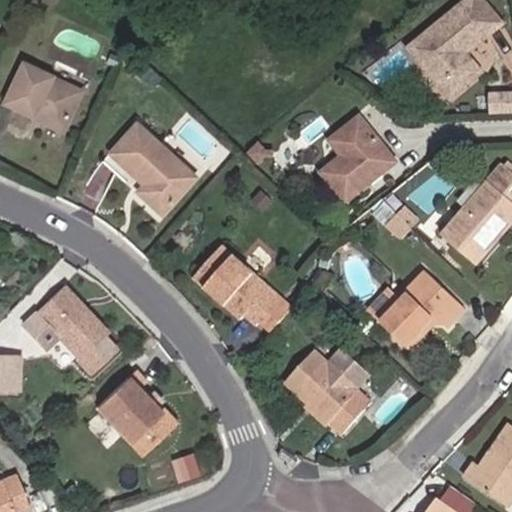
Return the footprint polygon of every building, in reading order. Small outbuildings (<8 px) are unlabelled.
[(461,55),(472,46),(498,25),(478,0),(471,0),(410,49),(449,97),(458,90),(477,75),(461,55)] [(465,99),(495,75),(472,46),(461,55),(477,75),(458,90),(465,99)] [(39,120),(61,130),(79,93),(21,66),(3,103),(29,116),(31,111),(42,116),(39,120)] [(511,90),(489,91),(489,112),(511,111),(511,90)] [(344,203),(395,164),(359,119),(329,143),(340,157),(320,172),(344,203)] [(160,214),(192,178),(134,125),(109,154),(144,185),(137,192),(160,214)] [(265,159),(266,152),(258,143),(247,152),(257,165),(265,159)] [(265,159),(274,161),(275,154),(266,152),(265,159)] [(407,192),(428,214),(457,185),(436,164),(407,192)] [(511,222),(511,176),(500,167),(440,237),(473,267),(499,238),(496,235),(501,228),(505,231),(511,222)] [(263,210),(270,201),(260,192),(252,201),(263,210)] [(411,228),(418,221),(403,207),(396,213),(411,228)] [(400,238),(411,228),(396,213),(386,224),(400,238)] [(260,323),(271,333),(292,308),(222,246),(194,278),(219,301),(224,295),(230,302),(226,307),(241,320),(245,315),(257,326),(260,323)] [(398,302),(378,323),(408,351),(421,339),(423,332),(429,325),(442,326),(446,330),(462,312),(424,276),(398,302)] [(82,303),(63,282),(19,324),(42,349),(54,337),(90,376),(119,348),(108,337),(112,333),(90,310),(86,314),(78,307),(82,303)] [(378,323),(398,302),(389,292),(368,313),(378,323)] [(343,434),(371,404),(355,388),(329,364),(315,351),(287,382),(310,404),(330,421),(343,434)] [(329,364),(355,388),(364,377),(337,354),(329,364)] [(0,389),(11,390),(12,358),(0,357),(0,389)] [(141,457),(175,425),(139,386),(144,381),(134,371),(95,408),(141,457)] [(325,427),(330,421),(310,404),(306,410),(325,427)] [(55,443),(63,433),(57,428),(49,437),(55,443)] [(463,478),(506,508),(511,499),(511,429),(509,428),(480,469),(473,464),(463,478)] [(189,475),(184,461),(176,463),(181,478),(189,475)] [(0,511),(22,511),(28,510),(16,476),(0,481),(0,511)] [(448,511),(466,511),(475,499),(451,483),(437,504),(448,511)] [(448,511),(437,504),(435,503),(428,511),(448,511)]
